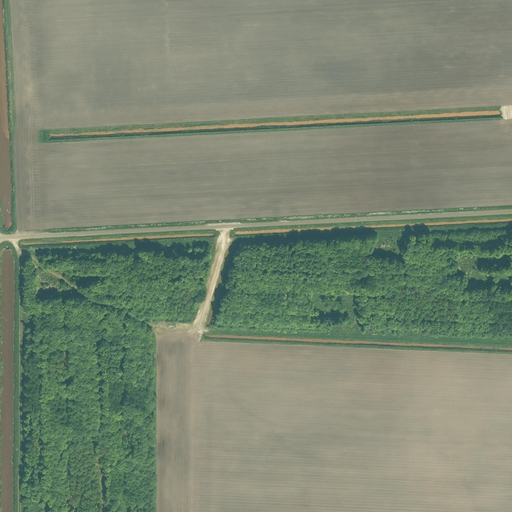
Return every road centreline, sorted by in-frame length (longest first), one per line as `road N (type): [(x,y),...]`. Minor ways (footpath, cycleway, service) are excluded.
road 1 (unclassified): [(511,211),(0,237)]
road 2 (track): [(18,511),(19,236)]
